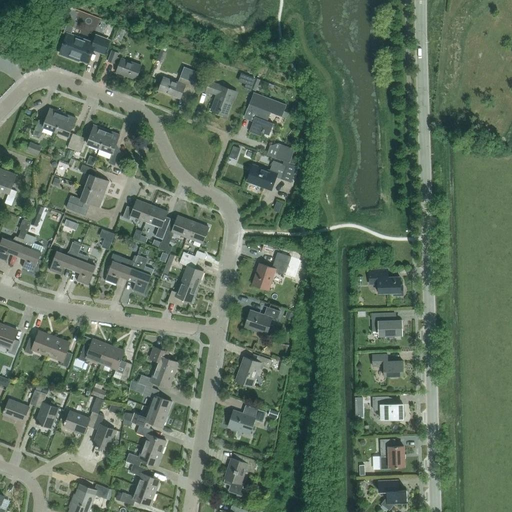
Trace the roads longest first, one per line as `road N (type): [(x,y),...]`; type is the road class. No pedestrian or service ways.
road 1 (unclassified): [(435,511),(420,0)]
road 2 (residential): [(218,331),(231,215),(177,170),(147,115),(57,78),(28,85),(0,114)]
road 3 (unclassified): [(218,331),(41,304),(0,289)]
road 4 (unclassified): [(189,511),(218,331)]
